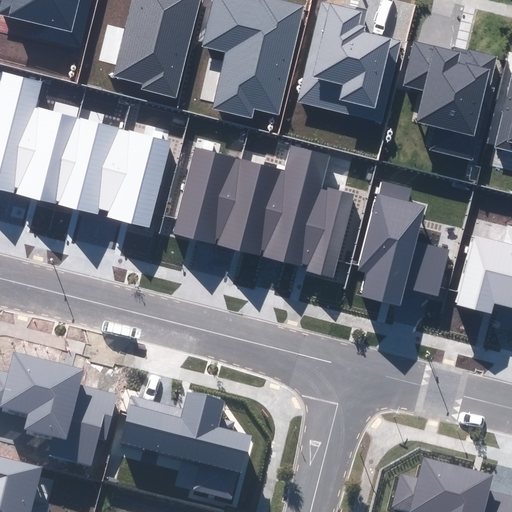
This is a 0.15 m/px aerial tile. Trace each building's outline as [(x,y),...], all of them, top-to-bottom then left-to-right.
[(0,0),(0,23),(75,43),(86,0),(0,0)] [(130,0),(111,75),(140,82),(139,88),(172,96),(195,0),(130,0)] [(210,0),(200,45),(223,50),(210,107),(249,116),(251,108),(276,114),(302,3),(288,0),(210,0)] [(322,0),(317,0),(294,101),(377,121),(396,40),(375,35),(358,31),(363,10),(322,0)] [(436,47),(411,41),(400,83),(418,87),(410,118),(429,123),(422,149),(466,160),(479,106),(484,107),(490,84),(486,83),(493,56),(467,49),(465,54),(436,47)] [(511,62),(492,145),(511,149),(511,62)] [(14,193),(16,187),(36,106),(42,82),(3,72),(0,85),(0,189),(2,190),(14,193)] [(57,200),(58,201),(80,117),(36,106),(16,187),(18,187),(17,193),(23,195),(56,203),(57,200)] [(104,210),(124,129),(80,117),(58,201),(59,201),(58,205),(92,213),(98,214),(99,209),(104,210)] [(171,141),(124,129),(104,210),(108,211),(107,217),(113,218),(150,228),(171,141)] [(220,246),(241,160),(194,146),(173,233),(207,242),(215,244),(216,238),(219,239),(218,245),(220,246)] [(292,147),(286,171),(265,257),(272,259),(302,266),(303,264),(308,266),(306,270),(333,277),(354,195),(329,188),(328,192),(320,190),(329,156),(292,147)] [(265,257),(286,171),(241,160),(220,246),(227,247),(260,256),(262,250),(264,251),(263,257),(265,257)] [(376,194),(356,271),(366,273),(360,296),(401,306),(405,290),(420,294),(438,299),(450,250),(417,242),(427,206),(408,201),(411,189),(381,182),(378,194),(376,194)] [(500,242),(473,234),(454,303),(488,312),(491,301),(511,307),(511,224),(505,223),(500,242)] [(47,455),(92,466),(99,439),(106,441),(117,394),(97,389),(79,384),(83,369),(14,352),(9,372),(0,370),(0,406),(4,408),(3,412),(28,418),(24,431),(27,431),(26,434),(51,440),(47,455)] [(155,403),(131,397),(120,444),(199,464),(192,490),(232,499),(238,472),(242,473),(251,436),(232,432),(235,422),(220,419),(224,401),(187,392),(183,410),(155,403)] [(0,511),(46,511),(49,504),(34,500),(42,467),(0,456),(0,511)] [(418,480),(399,475),(391,508),(409,511),(408,511),(511,511),(511,496),(501,494),(490,491),(493,476),(423,459),(418,480)]
